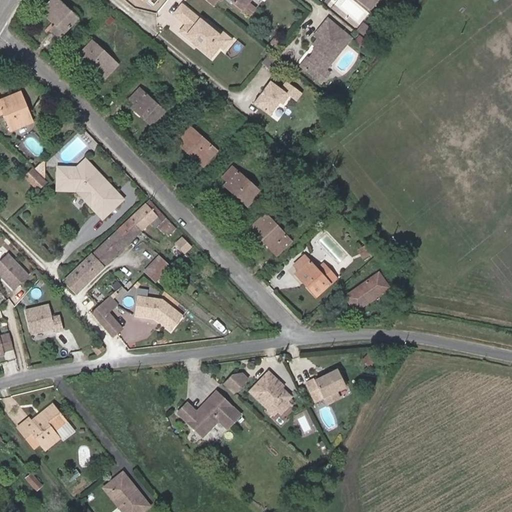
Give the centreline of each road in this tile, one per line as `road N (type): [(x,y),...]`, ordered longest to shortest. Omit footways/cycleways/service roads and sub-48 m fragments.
road 1 (residential): [(0,35),(309,340)]
road 2 (residential): [(309,340),(0,385)]
road 3 (residential): [(511,357),(392,333),(309,340)]
